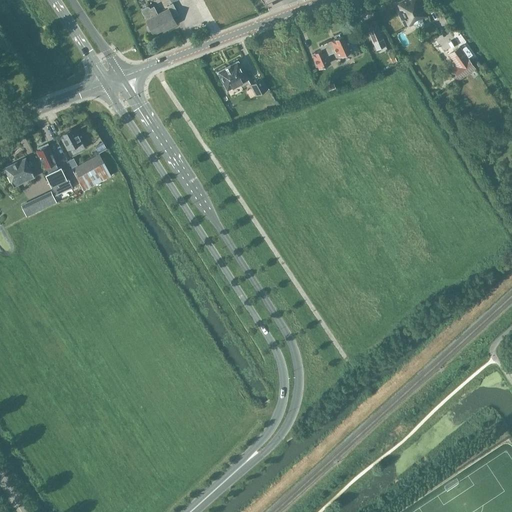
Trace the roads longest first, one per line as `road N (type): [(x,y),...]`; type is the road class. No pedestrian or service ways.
road 1 (tertiary): [(225,479),(287,424),(297,365),(287,336),(121,77)]
road 2 (tertiary): [(105,84),(276,351),(284,387),(278,416),(225,479)]
road 3 (track): [(155,65),(351,368)]
road 4 (tertiary): [(121,77),(325,0)]
